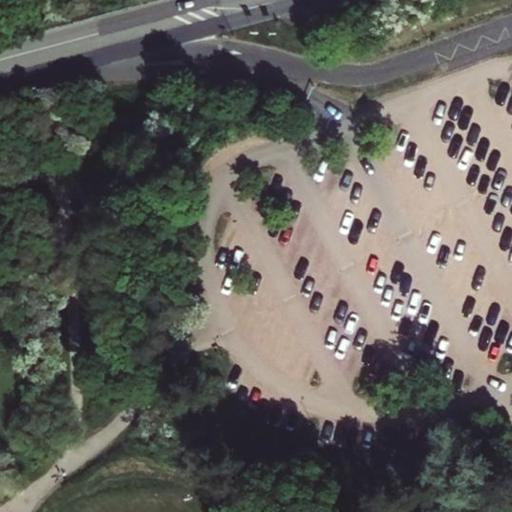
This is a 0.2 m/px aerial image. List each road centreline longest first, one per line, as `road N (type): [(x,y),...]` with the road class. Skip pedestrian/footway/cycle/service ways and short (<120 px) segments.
road 1 (tertiary): [(0,84),(312,0)]
road 2 (tertiary): [(197,0),(0,52)]
